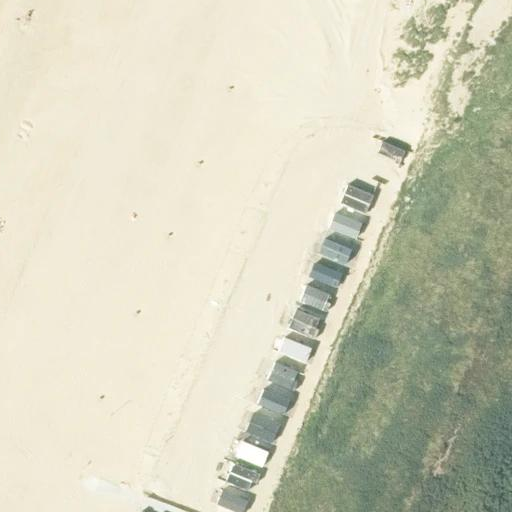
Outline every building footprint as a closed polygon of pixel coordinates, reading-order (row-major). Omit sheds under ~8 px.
[(365,211),(370,192),(343,185),(338,204),(365,211)] [(333,212),(326,228),(349,238),(356,223),(333,212)] [(344,263),(350,247),(322,236),(316,253),(344,263)] [(313,259),(307,274),(334,286),(340,271),(313,259)] [(304,283),(297,299),(321,308),(327,292),(304,283)] [(287,328),(311,337),(319,316),(295,307),(287,328)] [(283,335),(276,351),(304,362),(310,346),(283,335)] [(274,360),(266,380),(289,389),(297,369),(274,360)] [(256,403),(281,414),(289,397),(264,386),(256,403)] [(245,432),(271,442),(279,421),(253,411),(245,432)] [(263,465),(269,450),(242,439),(236,455),(263,465)] [(250,491),(256,472),(231,465),(225,483),(250,491)] [(218,492),(214,509),(227,511),(241,511),(244,498),(218,492)]
